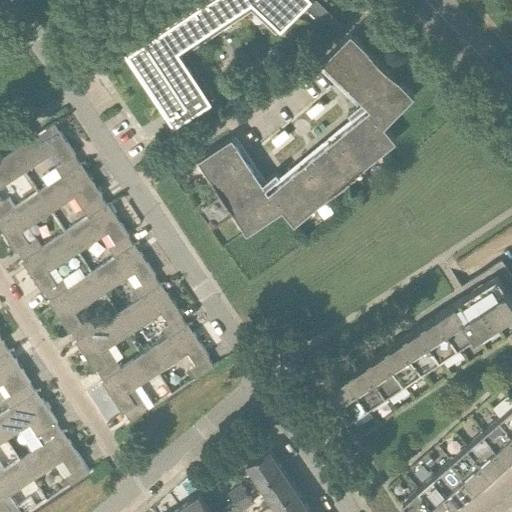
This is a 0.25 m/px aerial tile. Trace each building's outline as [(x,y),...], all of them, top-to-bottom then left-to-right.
[(168,0),(115,36),(165,112),(204,87),(177,49),(250,0),(254,0),(281,27),(307,0),(168,0)] [(317,0),(315,0),(307,9),(334,35),(339,30),(343,25),(333,15),(319,2),(317,0)] [(322,61),(338,76),(367,47),(351,31),(322,61)] [(338,76),(354,92),(383,62),(367,47),(338,76)] [(363,98),(370,107),(399,78),(383,62),(354,92),(362,99),(363,98)] [(370,107),(385,124),(414,93),(399,78),(370,107)] [(396,138),(385,124),(370,107),(363,98),(362,99),(348,111),(355,119),(353,121),(379,152),(396,138)] [(362,166),(379,152),(353,121),(336,135),(362,166)] [(13,149),(26,169),(54,151),(62,161),(55,166),(61,175),(79,163),(74,155),(75,154),(54,122),(13,149)] [(198,158),(210,176),(244,154),(232,135),(198,158)] [(346,180),(362,166),(336,135),(319,149),(346,180)] [(0,214),(21,201),(18,197),(12,201),(9,197),(2,201),(0,197),(0,186),(26,169),(13,149),(0,157),(0,214)] [(329,194),(346,180),(319,149),(302,163),(329,194)] [(210,176),(222,195),(257,172),(244,154),(210,176)] [(88,215),(107,203),(101,196),(102,195),(80,162),(79,163),(61,175),(40,189),(53,209),(75,195),(88,215)] [(312,208),(329,194),(302,163),(285,177),(312,208)] [(295,222),(312,208),(285,177),(283,178),(276,170),(263,181),(269,190),(283,208),(295,222)] [(222,195),(235,213),(269,190),(263,181),(257,172),(222,195)] [(22,258),(42,245),(29,225),(53,209),(40,189),(21,201),(0,214),(0,227),(15,251),(17,249),(22,258)] [(269,190),(235,213),(247,232),(283,208),(269,190)] [(114,256),(133,243),(128,235),(129,234),(107,203),(88,215),(65,230),(79,250),(108,231),(115,242),(108,247),(114,256)] [(49,298),(68,286),(62,277),(56,282),(48,270),(79,250),(65,230),(42,245),(22,258),(21,259),(42,291),(43,290),(49,298)] [(92,270),(105,291),(135,271),(142,282),(135,287),(134,287),(131,302),(159,284),(154,275),(155,275),(134,243),(133,243),(114,256),(92,270)] [(76,337),(95,326),(89,317),(87,318),(80,307),(105,291),(92,270),(68,286),(49,298),(48,299),(70,330),(71,329),(76,337)] [(492,323),(507,313),(511,309),(511,295),(498,274),(486,282),(476,288),(471,292),(459,300),(479,331),(492,323)] [(168,336),(186,324),(180,316),(182,315),(161,283),(159,284),(131,302),(115,313),(128,333),(161,312),(168,323),(162,327),(168,336)] [(461,344),(479,331),(459,300),(440,312),(461,344)] [(511,308),(496,319),(503,329),(511,323),(511,308)] [(442,356),(461,344),(440,312),(422,325),(442,356)] [(104,379),(132,359),(127,350),(109,362),(102,351),(128,333),(115,313),(95,326),(76,337),(77,338),(75,339),(96,371),(98,370),(104,379)] [(195,377),(213,365),(207,356),(209,355),(197,337),(188,323),(186,324),(168,336),(146,350),(160,370),(188,352),(195,363),(189,368),(195,377)] [(511,323),(503,329),(510,339),(511,337),(511,323)] [(424,368),(442,356),(422,325),(404,337),(424,368)] [(406,380),(424,368),(404,337),(386,349),(406,380)] [(0,384),(10,378),(17,389),(10,393),(6,401),(9,407),(34,390),(29,382),(31,380),(9,348),(8,350),(0,354),(0,384)] [(388,392),(406,380),(386,349),(367,361),(388,392)] [(131,420),(149,408),(135,387),(160,370),(146,350),(132,359),(104,379),(102,380),(123,412),(125,411),(131,420)] [(368,405),(388,392),(367,361),(347,374),(368,405)] [(348,418),(368,405),(347,374),(327,387),(348,418)] [(43,442),(61,430),(56,422),(57,421),(36,389),(34,390),(9,407),(0,412),(0,421),(9,436),(36,418),(44,429),(37,434),(43,442)] [(511,428),(511,405),(500,415),(511,428)] [(509,458),(511,455),(511,428),(500,415),(484,430),(509,458)] [(0,470),(0,469),(0,442),(9,436),(0,421),(0,470)] [(69,482),(70,483),(88,471),(82,462),(84,461),(63,429),(61,430),(43,442),(22,456),(36,476),(56,463),(64,474),(55,480),(60,488),(69,482)] [(492,473),(509,458),(484,430),(467,444),(492,473)] [(476,487),(492,473),(467,444),(451,459),(476,487)] [(260,483),(283,468),(269,448),(247,463),(260,483)] [(0,511),(26,511),(35,507),(29,497),(18,504),(11,493),(36,476),(22,456),(0,470),(0,511)] [(459,502),(476,487),(451,459),(434,473),(459,502)] [(274,504),(296,489),(283,468),(260,483),(274,504)] [(438,511),(447,511),(459,502),(434,473),(418,488),(438,511)] [(235,501),(247,492),(241,483),(228,491),(235,501)] [(410,511),(438,511),(418,488),(403,501),(410,511)] [(274,504),(279,511),(305,511),(310,509),(296,489),(274,504)] [(241,510),(253,502),(247,492),(235,501),(241,510)] [(184,511),(211,511),(200,494),(181,507),(184,511)]
